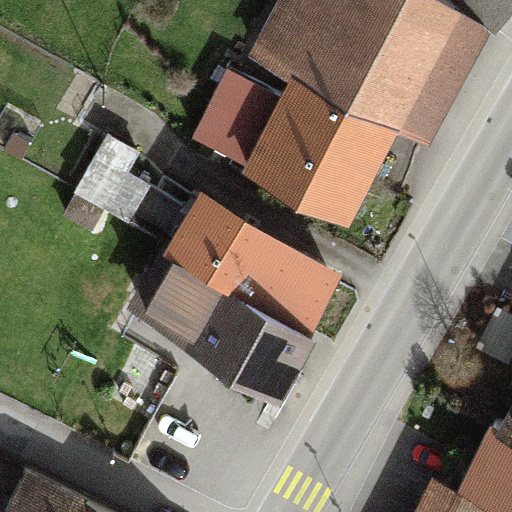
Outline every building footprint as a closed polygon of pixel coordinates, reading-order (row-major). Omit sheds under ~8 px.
[(285,0),(256,59),(301,82),(294,95),(259,167),(356,215),(399,130),(436,149),(495,30),(455,0),(285,0)] [(511,0),(455,0),(495,30),(511,8),(511,0)] [(259,167),(294,95),(233,64),(197,136),(259,167)] [(199,201),(137,309),(282,393),(344,285),(199,201)] [(511,403),(496,432),(511,440),(511,403)] [(506,511),(511,511),(511,440),(496,432),(465,491),(506,511)] [(97,511),(37,481),(21,511),(97,511)] [(506,511),(465,491),(450,483),(434,511),(506,511)]
